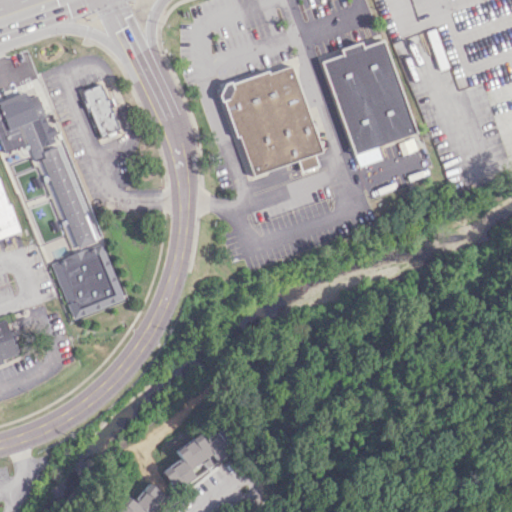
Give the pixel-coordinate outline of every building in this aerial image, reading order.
[(410,134),(382,39),(359,46),(358,42),(336,48),(338,54),(320,60),(352,167),(379,159),(374,145),(410,134)] [(217,94),(222,82),(229,80),(229,83),(266,70),(267,73),(288,65),(318,151),(251,174),(237,135),(233,136),(221,100),(219,101),(217,94)] [(80,89),(99,82),(105,98),(107,97),(111,106),(109,107),(117,128),(103,133),(104,136),(99,138),(87,108),(84,109),(81,102),(85,101),(80,89)] [(117,302),(56,122),(47,126),(36,94),(26,98),(24,91),(0,99),(0,145),(2,151),(30,142),(69,255),(49,261),(68,318),(117,302)] [(0,187),(5,203),(8,204),(17,230),(0,235),(0,187)] [(0,320),(0,361),(16,357),(4,320),(0,320)] [(173,490),(191,476),(186,469),(198,461),(203,467),(211,461),(226,450),(213,432),(201,441),(195,432),(171,450),(177,457),(158,471),(173,490)] [(150,511),(162,495),(144,483),(132,501),(125,496),(114,511),(150,511)]
